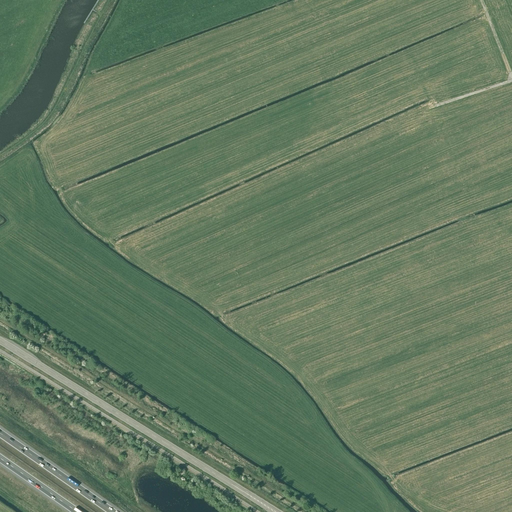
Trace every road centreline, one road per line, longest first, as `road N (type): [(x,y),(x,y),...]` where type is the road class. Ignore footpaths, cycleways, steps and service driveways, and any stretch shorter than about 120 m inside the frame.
road 1 (tertiary): [(275,511),(0,340)]
road 2 (motorway): [(111,511),(0,433)]
